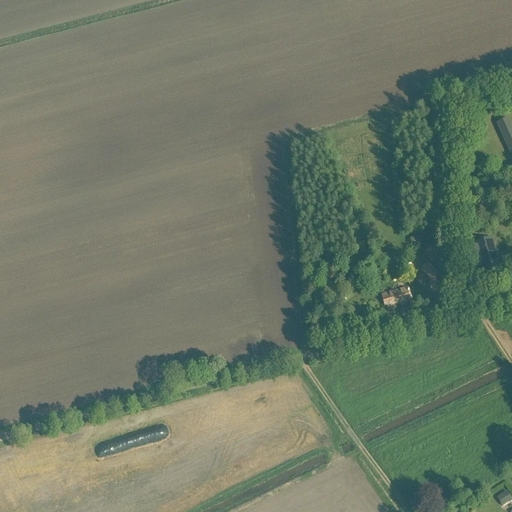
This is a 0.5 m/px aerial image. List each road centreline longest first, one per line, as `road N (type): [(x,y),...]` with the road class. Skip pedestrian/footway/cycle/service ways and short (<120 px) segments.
road 1 (unclassified): [(0,442),(511,302)]
road 2 (unknown): [(307,358),(413,511)]
